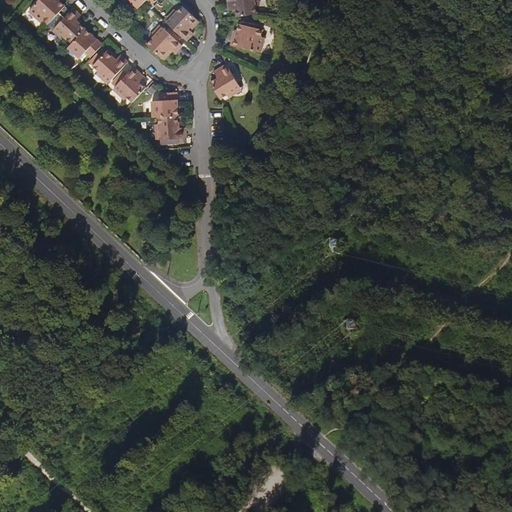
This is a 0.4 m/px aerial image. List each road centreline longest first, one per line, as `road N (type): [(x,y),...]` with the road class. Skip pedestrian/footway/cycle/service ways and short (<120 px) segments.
road 1 (track): [(265,511),(511,246)]
road 2 (primary): [(208,342),(0,147)]
road 3 (residential): [(201,81),(208,342)]
road 4 (primary): [(388,511),(208,342)]
road 5 (residential): [(80,0),(159,72),(201,81)]
road 6 (track): [(0,428),(88,511)]
